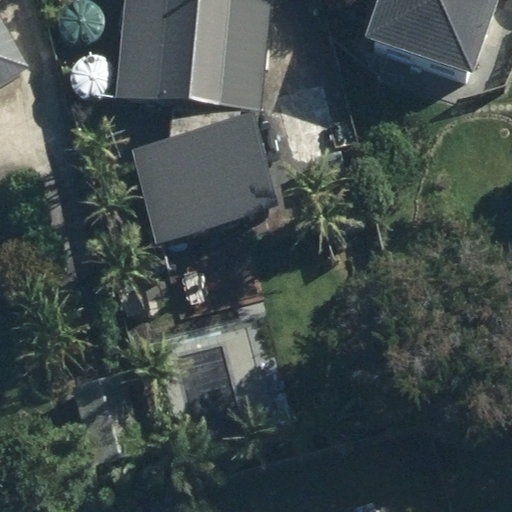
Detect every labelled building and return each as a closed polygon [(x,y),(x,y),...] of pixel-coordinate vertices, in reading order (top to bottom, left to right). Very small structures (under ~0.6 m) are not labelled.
[(123,0),(114,119),(260,131),(264,86),(315,90),(322,11),(263,6),(264,0),(209,0),(209,4),(196,3),(195,0),(123,0)] [(387,0),(363,73),(468,109),(505,0),(387,0)] [(0,103),(26,88),(0,41),(0,103)] [(273,104),(301,202),(332,194),(324,164),(344,158),(324,90),(273,104)] [(133,167),(153,262),(276,237),(256,142),(133,167)] [(315,209),(326,248),(354,241),(343,203),(315,209)] [(72,404),(93,483),(130,473),(109,395),(72,404)]
